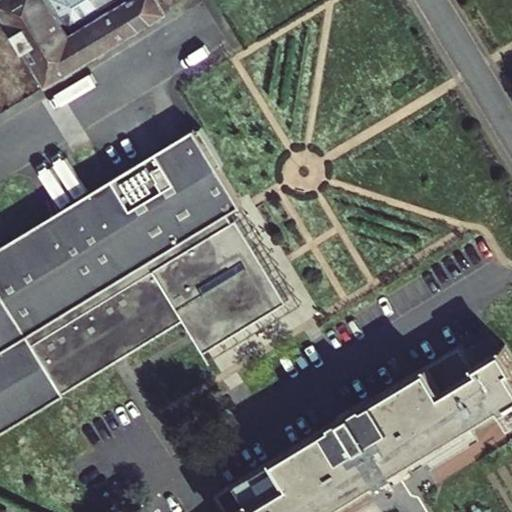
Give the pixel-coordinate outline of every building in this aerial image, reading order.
[(0,111),(171,8),(166,0),(2,0),(10,11),(0,17),(0,111)] [(184,322),(191,333),(204,325),(213,339),(222,333),(226,339),(284,304),(234,219),(230,221),(225,213),(238,205),(215,167),(219,165),(198,130),(194,133),(192,129),(0,244),(0,435),(64,397),(63,395),(184,322)] [(203,353),(226,339),(222,333),(213,339),(204,325),(191,333),(203,353)] [(511,343),(486,359),(489,363),(482,367),(468,342),(220,490),(233,511),(318,511),(371,481),(373,484),(412,460),(410,457),(511,396),(511,343)] [(511,403),(511,396),(410,457),(412,460),(373,484),(371,481),(318,511),(333,511),(369,491),(373,491),(419,463),(421,460),(511,403)]
